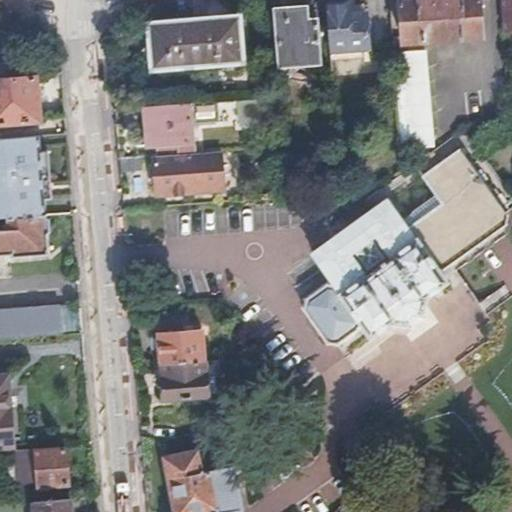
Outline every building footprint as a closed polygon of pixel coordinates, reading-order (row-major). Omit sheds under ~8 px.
[(19,0),(0,0),(0,1),(23,12),(20,1),(19,0)] [(480,0),(400,0),(404,41),(484,34),(480,0)] [(327,7),(330,50),(368,48),(366,15),(350,16),(348,5),(327,7)] [(306,7),(275,9),(280,67),(321,64),(318,19),(308,19),(306,7)] [(238,16),(150,23),(153,68),(242,61),(238,16)] [(394,53),(402,147),(433,145),(426,50),(394,53)] [(0,76),(0,122),(40,119),(37,74),(0,76)] [(271,123),(269,97),(238,100),(240,125),(271,123)] [(218,101),(141,107),(145,146),(193,143),(191,124),(219,122),(218,101)] [(0,218),(47,215),(45,199),(52,199),(48,150),(41,150),(40,135),(0,137),(0,218)] [(498,202),(510,193),(482,155),(471,163),(459,147),(421,175),(435,193),(441,201),(406,226),(400,219),(387,201),(312,253),(333,285),(328,284),(305,299),(303,308),(329,342),(338,344),(362,326),(370,337),(393,321),(395,323),(405,325),(414,318),(423,311),(426,300),(424,298),(447,281),(441,271),(435,262),(502,213),(500,204),(498,202)] [(198,152),(154,156),(158,195),(201,191),(224,189),(221,151),(198,152)] [(435,193),(400,219),(406,226),(441,201),(435,193)] [(508,222),(502,213),(435,262),(441,271),(508,222)] [(50,253),(47,215),(0,218),(0,255),(14,254),(14,256),(50,253)] [(83,332),(81,303),(58,304),(61,335),(83,332)] [(0,339),(33,337),(61,335),(58,304),(0,309),(0,339)] [(161,364),(202,361),(200,332),(159,334),(161,364)] [(205,361),(202,361),(161,364),(162,376),(160,377),(162,398),(208,396),(208,393),(215,392),(213,377),(206,377),(205,361)] [(0,444),(15,444),(9,373),(0,374),(0,444)] [(65,447),(65,445),(13,449),(15,468),(7,469),(9,484),(36,481),(37,487),(68,484),(65,447)] [(197,450),(164,456),(171,497),(173,497),(176,511),(182,511),(210,507),(211,511),(218,511),(238,509),(230,465),(201,471),(197,450)] [(370,511),(358,494),(334,511),(370,511)] [(67,511),(66,498),(31,500),(31,511),(67,511)] [(31,511),(31,500),(0,502),(0,511),(31,511)]
